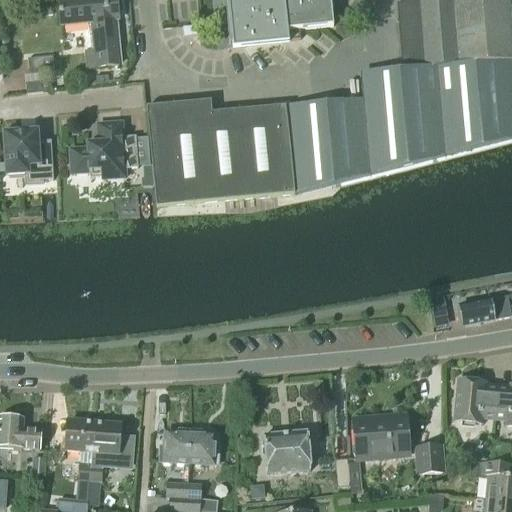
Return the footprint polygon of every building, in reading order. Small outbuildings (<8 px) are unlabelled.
[(120,68),(115,23),(117,23),(114,0),(93,0),(58,4),(60,28),(91,25),(94,54),(86,55),(88,71),(120,68)] [(226,0),(227,5),(224,6),(228,46),(231,46),(232,53),(288,47),(287,44),(299,43),(298,33),(332,29),(328,0),(226,0)] [(403,73),(360,76),(362,103),(360,104),(369,177),(511,140),(511,50),(507,1),(505,1),(504,0),(478,0),(478,3),(452,4),(452,0),(418,3),(419,5),(397,7),(403,73)] [(27,62),(28,74),(53,71),(52,59),(27,62)] [(24,85),(26,98),(51,95),(49,83),(24,85)] [(145,110),(154,210),(293,197),(369,177),(360,104),(285,110),(211,116),(210,104),(145,110)] [(87,153),(70,154),(71,177),(89,176),(89,182),(124,180),(123,173),(137,172),(137,168),(144,168),(143,142),(135,143),(135,140),(121,141),(121,128),(98,129),(99,148),(87,149),(87,153)] [(21,137),(21,134),(5,135),(3,135),(6,179),(26,177),(26,188),(43,187),(43,184),(53,183),(50,144),(36,145),(35,136),(21,137)] [(462,330),(493,324),(511,321),(509,313),(507,300),(489,304),(458,310),(462,330)] [(443,301),(427,304),(432,332),(448,328),(443,301)] [(493,423),(497,391),(484,390),(484,387),(458,384),(454,425),(480,427),(481,422),(493,423)] [(511,430),(511,389),(510,389),(509,392),(497,391),(493,423),(506,424),(506,430),(511,430)] [(356,463),(408,459),(405,420),(353,424),(356,463)] [(0,422),(0,452),(21,454),(21,452),(39,454),(40,436),(22,435),(22,424),(10,423),(7,421),(3,421),(1,423),(0,422)] [(86,511),(88,486),(93,427),(67,425),(65,455),(80,456),(78,485),(75,511),(86,511)] [(93,427),(88,486),(100,487),(101,471),(116,472),(116,467),(130,468),(132,441),(119,440),(119,429),(93,427)] [(188,467),(191,434),(178,434),(176,437),(164,436),(164,452),(160,452),(159,466),(188,467)] [(216,469),(217,455),(214,455),(215,438),(203,438),(201,435),(191,434),(188,467),(216,469)] [(266,478),(310,474),(306,436),(262,440),(266,478)] [(493,446),(491,461),(509,463),(510,448),(493,446)] [(443,450),(414,452),(416,479),(445,477),(443,450)] [(32,462),(31,479),(45,480),(46,463),(32,462)] [(336,492),(349,491),(349,487),(347,467),(346,463),(334,464),(336,492)] [(358,465),(347,467),(349,487),(360,486),(358,465)] [(511,506),(511,469),(470,466),(469,481),(488,483),(485,504),(511,506)] [(166,502),(186,503),(187,489),(167,488),(166,502)] [(187,489),(186,503),(199,504),(200,490),(187,489)] [(263,489),(250,490),(251,503),(264,502),(263,489)] [(427,505),(427,511),(441,511),(442,500),(427,499),(427,505)] [(198,511),(199,504),(186,503),(166,502),(166,503),(169,503),(168,511),(198,511)]
